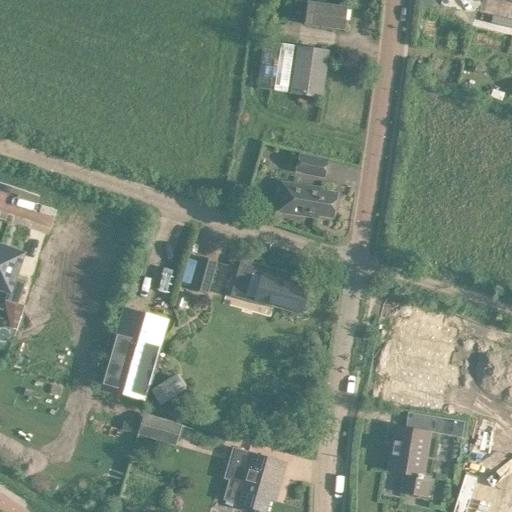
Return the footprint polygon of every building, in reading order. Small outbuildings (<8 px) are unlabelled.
[(293,0),(292,9),(304,11),(302,23),(342,28),(345,5),(307,0),(293,0)] [(491,12),(489,21),(500,24),(503,16),(491,12)] [(511,18),(503,16),(500,24),(511,27),(511,18)] [(262,39),(256,87),(288,92),(319,96),(327,49),(294,44),(262,39)] [(296,172),(324,175),(326,158),(298,155),(296,172)] [(319,189),(319,186),(279,181),(275,179),(270,209),(274,209),(315,216),(316,214),(331,216),(335,191),(319,189)] [(0,286),(5,289),(2,298),(15,302),(23,278),(12,275),(20,252),(0,244),(0,286)] [(191,286),(206,290),(214,260),(199,255),(191,286)] [(230,291),(299,311),(306,287),(288,281),(289,278),(291,271),(239,257),(230,291)] [(36,274),(22,313),(37,318),(42,305),(86,320),(100,281),(97,280),(98,278),(74,269),(73,272),(52,265),(48,278),(36,274)] [(143,398),(166,318),(121,305),(98,385),(143,398)] [(400,319),(396,347),(439,354),(444,326),(437,325),(439,313),(415,308),(412,321),(400,319)] [(507,379),(511,361),(511,332),(508,331),(495,376),(507,379)] [(391,369),(387,397),(430,404),(435,378),(447,380),(449,366),(424,362),(422,374),(391,369)] [(169,375),(148,388),(158,403),(179,390),(169,375)] [(492,428),(506,384),(494,380),(480,424),(492,428)] [(398,490),(424,495),(428,474),(419,473),(427,430),(460,435),(463,420),(405,410),(402,426),(393,424),(385,469),(401,471),(398,490)] [(142,412),(136,432),(174,444),(180,423),(142,412)] [(121,421),(120,428),(128,430),(130,422),(121,421)] [(460,435),(455,464),(494,471),(500,442),(460,435)] [(233,503),(263,511),(267,498),(273,499),(284,460),(245,449),(244,450),(231,446),(223,475),(240,480),(233,503)]
